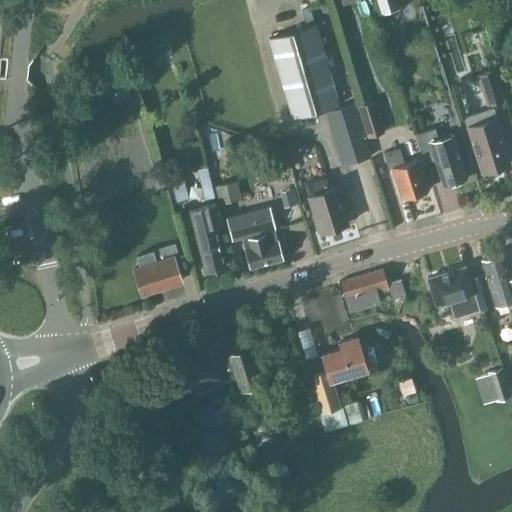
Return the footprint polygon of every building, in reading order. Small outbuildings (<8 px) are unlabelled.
[(373,0),(379,18),(402,11),(398,0),(373,0)] [(308,27),(316,25),(310,7),(302,9),(308,27)] [(292,120),(339,106),(316,25),(269,39),(292,120)] [(350,65),(338,68),(342,84),(354,81),(350,65)] [(132,96),(122,69),(101,76),(111,103),(132,96)] [(503,102),(494,72),(477,77),(486,107),(503,102)] [(359,107),(368,137),(384,132),(375,102),(359,107)] [(327,114),(342,161),(343,166),(371,157),(355,105),(327,114)] [(494,108),(463,117),(480,174),(509,166),(495,119),(497,118),(494,108)] [(416,135),(424,161),(425,164),(436,160),(444,186),(467,178),(453,134),(438,138),(435,129),(416,135)] [(399,149),(384,154),(389,169),(394,168),(403,196),(426,189),(417,160),(404,165),(399,149)] [(320,233),(348,224),(337,187),(329,189),(326,177),(305,183),(309,195),(308,196),(320,233)] [(189,198),(184,180),(172,184),(177,202),(189,198)] [(238,180),(215,187),(220,206),(243,200),(238,180)] [(225,267),(214,224),(220,222),(215,204),(203,206),(204,212),(191,215),(205,272),(225,267)] [(276,228),(273,216),(272,214),(271,213),(270,211),(269,210),(267,209),(266,209),(264,208),(263,208),(261,208),(227,217),(232,239),(242,237),(245,248),(245,249),(250,268),(284,260),(279,240),(277,240),(274,229),(276,228)] [(181,282),(173,255),(177,254),(174,244),(137,255),(141,267),(135,269),(142,294),(181,282)] [(511,319),(511,278),(511,279),(504,254),(482,261),(495,305),(507,302),(511,319)] [(458,317),(479,310),(466,266),(427,277),(435,304),(452,299),(458,317)] [(383,268),(341,281),(350,311),(381,302),(378,294),(389,291),(392,299),(405,295),(400,279),(387,283),(383,268)] [(493,305),(483,272),(469,277),(479,310),(493,305)] [(198,341),(197,337),(164,348),(178,395),(228,379),(228,378),(235,376),(240,391),(261,385),(249,347),(220,356),(214,336),(198,341)] [(332,380),(367,369),(357,337),(340,342),(342,348),(322,353),(328,371),(309,376),(320,413),(340,407),(332,380)] [(496,400),(509,396),(501,369),(487,374),(496,400)] [(416,391),(411,378),(399,382),(404,395),(416,391)] [(325,431),(346,425),(340,407),(320,413),(325,431)] [(139,433),(132,411),(117,416),(125,437),(139,433)] [(257,445),(280,438),(272,414),(250,421),(257,445)] [(282,443),(263,448),(266,461),(286,456),(282,443)]
